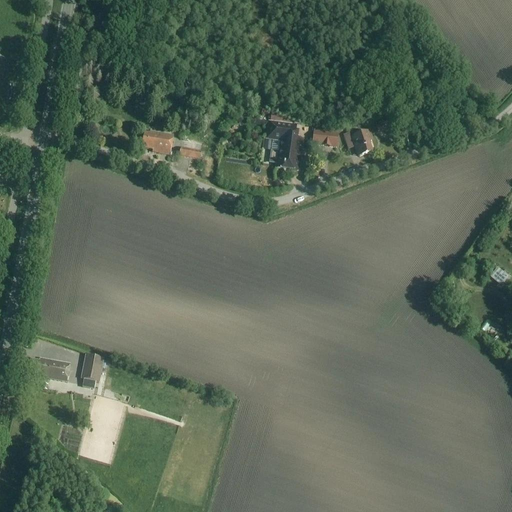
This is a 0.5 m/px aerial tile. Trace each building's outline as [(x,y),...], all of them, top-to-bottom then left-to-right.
[(266,109),(265,116),(275,118),(276,111),(266,109)] [(375,126),(378,134),(392,129),(389,121),(375,126)] [(278,164),(277,169),(284,170),(284,172),(289,173),(291,171),(297,172),(302,141),(294,140),(296,129),(270,125),(268,139),(281,141),(280,154),(274,153),(272,155),(271,161),(273,163),(278,164)] [(313,146),(336,148),(338,134),(314,132),(313,146)] [(158,154),(170,156),(173,137),(156,133),(155,136),(145,134),(142,149),(159,152),(158,154)] [(371,153),(368,143),(371,142),(369,133),(357,137),(356,133),(345,137),(349,149),(355,147),(358,157),(371,153)] [(180,157),(199,160),(201,152),(189,150),(189,149),(186,148),(185,149),(181,149),(180,157)] [(315,169),(317,177),(329,173),(326,165),(315,169)] [(497,270),(491,278),(501,286),(507,278),(497,270)] [(81,380),(99,384),(104,360),(85,357),(81,380)] [(36,378),(66,383),(69,365),(40,360),(39,362),(34,361),(31,374),(37,375),(36,378)] [(85,383),(85,394),(96,395),(96,383),(85,383)]
